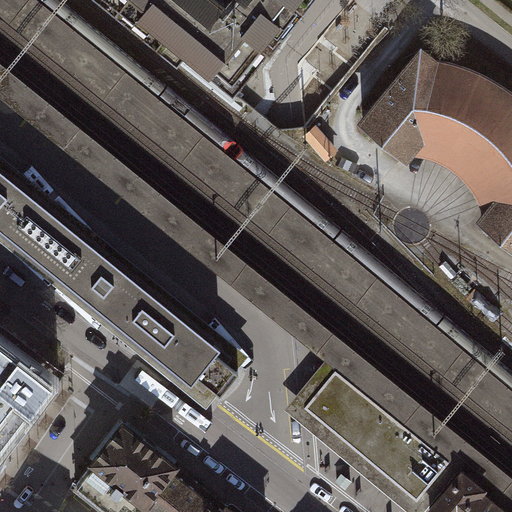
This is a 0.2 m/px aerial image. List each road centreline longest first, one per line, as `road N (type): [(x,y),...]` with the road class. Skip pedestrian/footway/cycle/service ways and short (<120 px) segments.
road 1 (residential): [(310,511),(112,359)]
road 2 (residential): [(112,359),(10,511)]
road 3 (residential): [(112,359),(0,275)]
